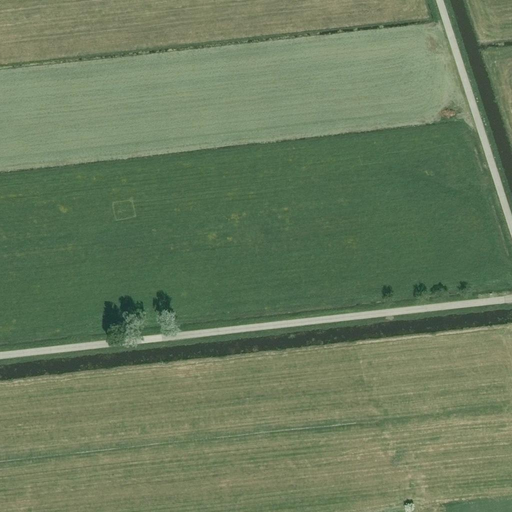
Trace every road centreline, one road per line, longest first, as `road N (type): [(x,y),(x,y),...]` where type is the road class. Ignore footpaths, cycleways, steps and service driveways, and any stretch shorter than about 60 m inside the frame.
road 1 (unclassified): [(0,354),(511,298)]
road 2 (unclassified): [(511,234),(437,0)]
